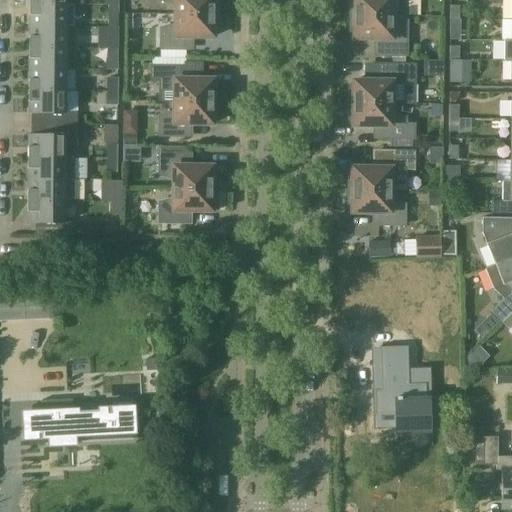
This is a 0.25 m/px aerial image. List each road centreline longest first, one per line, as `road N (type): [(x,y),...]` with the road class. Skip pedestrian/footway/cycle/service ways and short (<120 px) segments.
road 1 (residential): [(296,511),(302,0)]
road 2 (residential): [(264,0),(258,511)]
